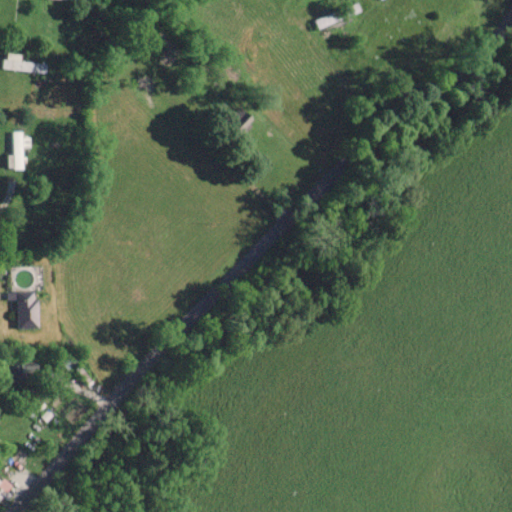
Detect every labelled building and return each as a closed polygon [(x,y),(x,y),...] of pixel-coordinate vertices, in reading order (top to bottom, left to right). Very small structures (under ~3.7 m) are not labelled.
[(349,1),(307,20),(311,29),(353,11),(349,1)] [(232,105),(225,113),(211,101),(198,116),(228,142),(248,119),(232,105)] [(21,132),(8,132),(8,170),(21,170),(21,132)] [(0,287),(24,287),(24,300),(30,300),(30,329),(9,329),(9,299),(0,299),(0,287)] [(36,360),(0,362),(0,364),(1,384),(22,383),(21,376),(37,375),(36,360)] [(36,442),(26,433),(0,463),(0,478),(3,481),(36,442)]
